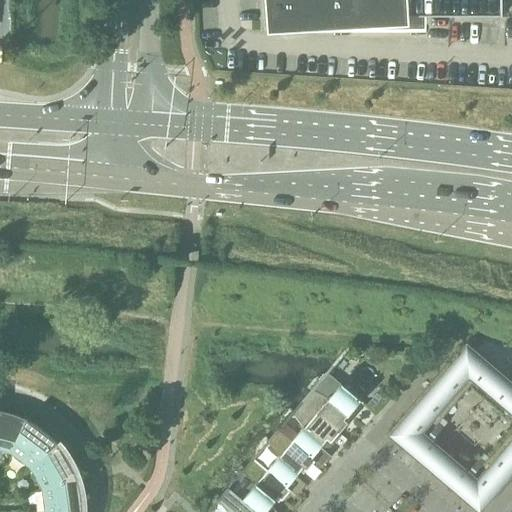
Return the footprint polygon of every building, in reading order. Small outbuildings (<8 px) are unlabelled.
[(501,16),(501,0),(271,0),(270,29),(368,24),(368,16),(501,16)] [(440,374),(387,435),(477,511),(481,511),(511,475),(511,381),(466,343),(440,374)] [(301,402),(338,434),(348,423),(344,420),(360,401),(360,400),(366,393),(355,384),(349,391),(341,384),(327,372),(301,402)] [(338,434),(301,402),(292,413),(303,428),(292,441),(291,443),(310,459),(311,458),(321,447),(327,440),(331,443),(338,434)] [(0,411),(0,449),(11,453),(27,421),(20,417),(11,414),(4,413),(0,411)] [(31,423),(27,421),(11,453),(30,468),(58,444),(57,443),(50,436),(41,429),(31,423)] [(289,491),(290,491),(290,490),(297,495),(306,484),(296,476),(303,468),(306,471),(315,461),(311,458),(310,459),(291,443),(292,441),(278,429),(267,442),(279,457),(267,470),(266,471),(289,491)] [(42,489),(77,478),(76,473),(71,463),(66,455),(58,444),(30,468),(42,489)] [(321,447),(311,458),(315,461),(321,467),(330,456),(321,447)] [(255,511),(277,511),(270,506),(278,497),(282,500),(289,491),(266,471),(267,470),(253,458),(228,488),(255,511)] [(42,489),(45,511),(82,511),(83,510),(82,502),(81,492),(79,484),(77,478),(42,489)] [(255,511),(228,488),(218,499),(228,511),(255,511)]
